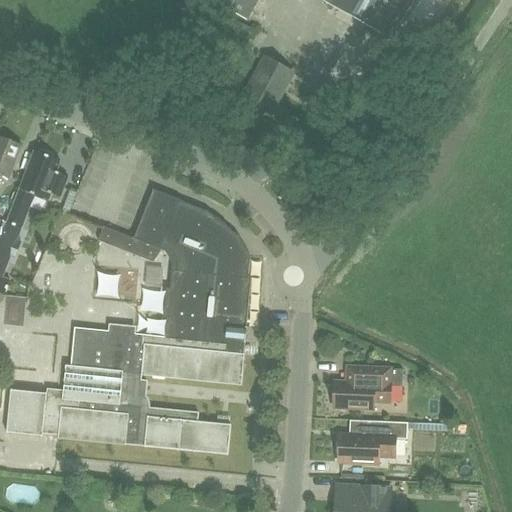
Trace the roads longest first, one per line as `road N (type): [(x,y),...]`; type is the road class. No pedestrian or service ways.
road 1 (residential): [(302,274),(292,236),(243,187),(0,76)]
road 2 (residential): [(302,274),(334,248),(374,195),(508,0)]
road 3 (residential): [(290,511),(302,274)]
